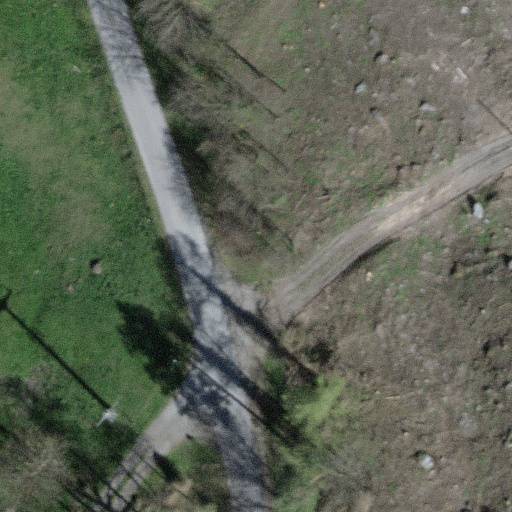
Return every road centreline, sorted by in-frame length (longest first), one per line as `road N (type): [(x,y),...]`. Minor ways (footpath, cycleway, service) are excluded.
road 1 (unclassified): [(250,511),(221,355),(108,0)]
road 2 (track): [(103,511),(222,361)]
